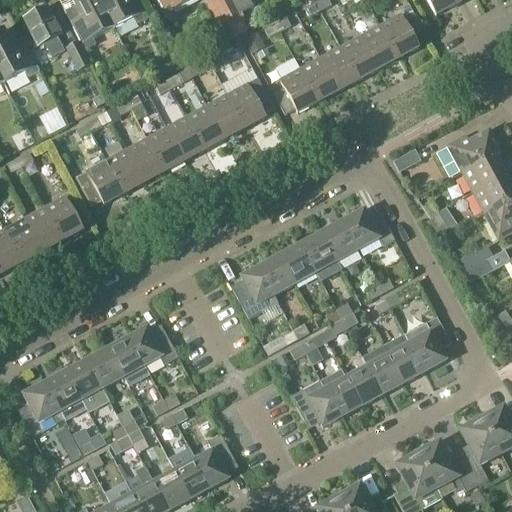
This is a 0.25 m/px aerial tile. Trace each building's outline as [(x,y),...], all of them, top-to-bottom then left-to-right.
[(80,43),(85,52),(96,47),(93,41),(114,31),(98,0),(71,0),(81,19),(71,25),(80,43)] [(98,0),(114,31),(135,20),(138,25),(149,19),(139,0),(98,0)] [(158,0),(164,10),(169,7),(172,11),(193,0),(158,0)] [(208,0),(206,7),(218,29),(215,30),(223,45),(233,40),(234,40),(250,32),(241,14),(239,15),(231,0),(208,0)] [(231,0),(239,15),(241,14),(253,8),(248,0),(231,0)] [(327,0),(323,0),(315,4),(320,13),(331,7),(327,0)] [(455,8),(450,0),(425,0),(435,19),(455,8)] [(450,0),(455,8),(470,0),(450,0)] [(315,4),(315,5),(304,10),(309,19),(320,13),(315,4)] [(410,8),(403,12),(407,21),(415,17),(410,8)] [(64,51),(58,39),(61,37),(47,9),(23,22),(37,49),(45,46),(51,58),(64,51)] [(380,29),(398,62),(418,51),(400,18),(380,29)] [(275,27),(279,35),(290,30),(286,21),(275,27)] [(279,35),(275,27),(264,33),(268,41),(279,35)] [(398,62),(380,29),(360,40),(378,73),(398,62)] [(3,32),(0,34),(0,80),(3,87),(25,75),(28,80),(39,75),(24,47),(14,53),(3,32)] [(258,35),(244,43),(251,56),(265,49),(258,35)] [(360,40),(340,51),(358,84),(378,73),(360,40)] [(85,52),(80,43),(66,50),(78,73),(92,66),(85,52)] [(266,51),(258,55),(261,61),(269,56),(266,51)] [(358,84),(340,51),(320,62),(338,95),(358,84)] [(219,56),(206,63),(211,71),(223,65),(219,56)] [(320,62),(300,73),(318,106),(338,95),(320,62)] [(211,71),(206,63),(186,73),(191,82),(211,71)] [(318,106),(300,73),(279,84),(297,117),(318,106)] [(180,87),(176,78),(166,84),(170,92),(180,87)] [(170,92),(166,84),(156,89),(160,97),(170,92)] [(226,99),(244,132),(265,121),(247,88),(226,99)] [(142,106),(138,99),(127,105),(131,112),(142,106)] [(226,99),(206,110),(224,143),(244,132),(226,99)] [(131,112),(127,105),(115,111),(120,118),(131,112)] [(206,110),(186,121),(204,154),(224,143),(206,110)] [(113,126),(107,115),(85,126),(90,135),(104,127),(105,130),(113,126)] [(204,154),(186,121),(166,132),(184,165),(204,154)] [(90,135),(85,126),(74,132),(79,140),(90,135)] [(166,132),(146,143),(164,176),(184,165),(166,132)] [(488,134),(468,145),(465,140),(438,154),(452,179),(461,174),(462,176),(495,158),(500,156),(488,134)] [(146,143),(126,154),(144,187),(164,176),(146,143)] [(392,165),(398,175),(399,176),(421,164),(415,153),(392,165)] [(144,187),(126,154),(106,164),(124,198),(144,187)] [(38,176),(32,165),(28,156),(17,162),(22,170),(27,182),(38,176)] [(495,158),(462,176),(473,196),(505,178),(495,158)] [(22,170),(17,162),(6,168),(11,176),(22,170)] [(124,198),(106,164),(85,176),(103,209),(124,198)] [(511,190),(505,178),(473,196),(483,216),(511,200),(511,190)] [(511,200),(483,216),(498,243),(511,235),(511,200)] [(65,201),(44,212),(62,245),(83,234),(65,201)] [(429,221),(437,216),(430,206),(422,211),(429,221)] [(62,245),(44,212),(24,223),(42,256),(62,245)] [(342,225),(357,254),(378,242),(383,250),(394,244),(380,218),(369,223),(364,213),(342,225)] [(444,226),(437,216),(429,221),(437,232),(444,226)] [(24,223),(4,234),(22,267),(42,256),(24,223)] [(342,225),(321,236),(341,273),(342,272),(337,264),(357,254),(342,225)] [(4,234),(0,235),(0,274),(2,278),(22,267),(4,234)] [(341,273),(321,236),(300,248),(315,276),(316,276),(321,283),(341,273)] [(315,276),(300,248),(279,259),(294,288),(315,276)] [(463,276),(485,264),(479,253),(457,265),(463,276)] [(491,275),(511,264),(505,253),(485,264),(463,276),(469,287),(491,275)] [(294,288),(279,259),(257,271),(273,299),(294,288)] [(242,284),(231,289),(249,323),(278,307),(273,299),(257,271),(240,280),(242,284)] [(388,281),(377,287),(382,296),(393,290),(388,281)] [(377,287),(366,293),(371,303),(382,296),(377,287)] [(385,302),(390,311),(401,305),(396,296),(385,302)] [(390,311),(385,302),(374,308),(379,317),(390,311)] [(347,306),(336,312),(341,322),(352,316),(347,306)] [(336,312),(325,319),(330,328),(341,322),(336,312)] [(504,330),(511,324),(505,314),(497,320),(504,330)] [(352,316),(341,322),(346,332),(358,325),(352,316)] [(436,321),(405,338),(405,337),(404,338),(424,376),(446,364),(440,353),(451,348),(436,321)] [(341,322),(330,328),(335,338),(346,332),(341,322)] [(309,336),(304,327),(293,333),(298,342),(309,336)] [(146,331),(129,341),(144,370),(161,361),(165,369),(178,361),(162,332),(150,338),(146,331)] [(262,349),(267,358),(298,342),(293,333),(262,349)] [(424,376),(404,338),(383,349),(387,358),(403,387),(424,376)] [(144,370),(129,341),(107,352),(123,381),(144,370)] [(312,341),(300,347),(306,357),(317,351),(312,341)] [(300,347),(289,353),(294,363),(306,357),(300,347)] [(123,381),(107,352),(86,364),(102,392),(123,381)] [(290,366),(284,356),(272,363),(277,373),(290,366)] [(403,387),(387,358),(366,370),(382,399),(403,387)] [(358,374),(345,381),(361,410),(382,399),(366,370),(362,362),(354,366),(358,374)] [(86,364),(65,375),(87,414),(88,416),(109,405),(102,392),(86,364)] [(341,373),(320,385),(340,422),(361,410),(345,381),(341,373)] [(65,375),(44,387),(64,423),(65,425),(87,414),(65,375)] [(340,422),(320,385),(290,401),(307,431),(318,424),(322,431),(340,422)] [(64,423),(44,387),(22,398),(28,409),(18,415),(32,441),(56,428),(64,423)] [(174,397),(163,403),(168,413),(179,407),(174,397)] [(168,413),(163,403),(152,409),(157,419),(168,413)] [(481,417),(479,418),(501,457),(511,451),(511,426),(503,410),(492,416),(484,416),(481,417)] [(182,412),(171,418),(176,427),(178,426),(180,431),(190,426),(182,412)] [(176,427),(171,418),(160,424),(165,434),(176,427)] [(501,457),(479,418),(478,419),(475,421),(471,428),(460,434),(472,456),(461,462),(476,490),(488,483),(480,469),(501,457)] [(133,422),(122,429),(128,439),(139,433),(133,422)] [(128,439),(122,429),(111,435),(116,445),(128,439)] [(137,452),(146,447),(139,433),(128,439),(132,448),(134,447),(137,452)] [(78,448),(84,458),(105,447),(100,436),(78,448)] [(128,439),(116,445),(121,454),(132,448),(128,439)] [(195,463),(211,492),(229,482),(225,475),(236,469),(220,439),(207,446),(211,454),(195,463)] [(476,490),(461,462),(451,467),(439,445),(428,451),(420,451),(416,452),(415,453),(436,492),(450,485),(455,496),(463,491),(465,496),(476,490)] [(82,456),(78,448),(66,455),(70,463),(82,456)] [(423,511),(442,502),(436,492),(415,453),(413,454),(411,456),(407,463),(395,469),(407,491),(397,497),(405,511),(423,511)] [(187,467),(174,474),(190,503),(211,492),(195,463),(191,455),(182,460),(187,467)] [(103,467),(98,458),(87,463),(92,473),(103,467)] [(136,476),(144,491),(132,497),(139,511),(167,511),(153,486),(145,471),(136,476)] [(173,511),(190,503),(174,474),(153,486),(167,511),(173,511)] [(337,495),(335,496),(344,511),(386,511),(382,505),(372,511),(359,488),(348,494),(340,494),(337,495)] [(470,496),(476,508),(484,504),(479,492),(470,496)] [(78,505),(73,496),(65,500),(70,509),(78,505)] [(344,511),(335,496),(334,497),(331,499),(327,506),(316,511),(344,511)] [(139,511),(132,497),(119,505),(115,497),(107,501),(111,509),(112,511),(139,511)] [(26,498),(15,504),(19,511),(34,511),(33,511),(27,499),(26,498)]
